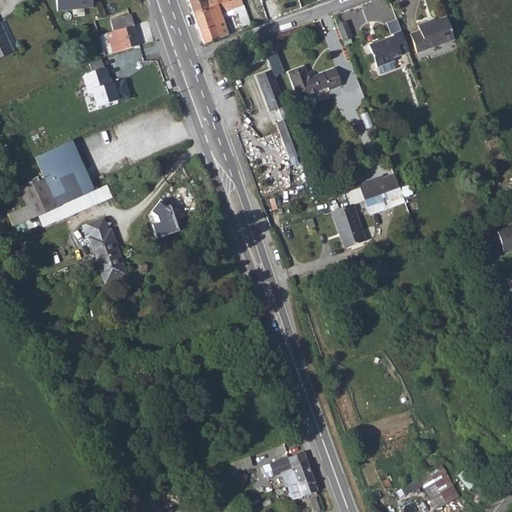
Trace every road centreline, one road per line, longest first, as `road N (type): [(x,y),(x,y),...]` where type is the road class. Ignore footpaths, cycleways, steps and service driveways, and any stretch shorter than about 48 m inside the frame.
road 1 (secondary): [(185,60),(347,511)]
road 2 (unclassified): [(185,60),(347,0)]
